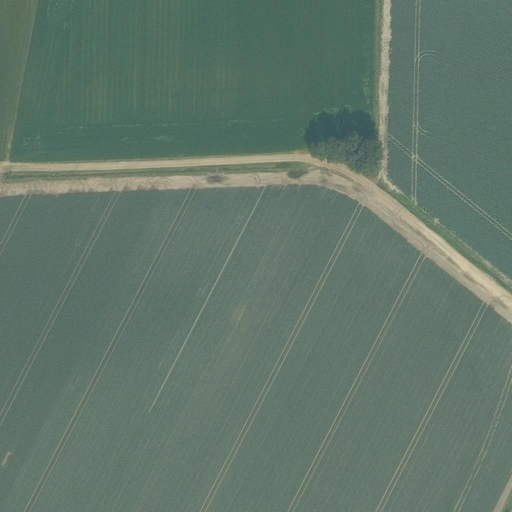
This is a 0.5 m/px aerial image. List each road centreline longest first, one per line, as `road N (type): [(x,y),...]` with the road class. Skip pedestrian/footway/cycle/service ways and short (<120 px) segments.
road 1 (track): [(0,165),(24,157),(299,155),(356,176),(511,302)]
road 2 (track): [(386,0),(386,140),(373,188)]
